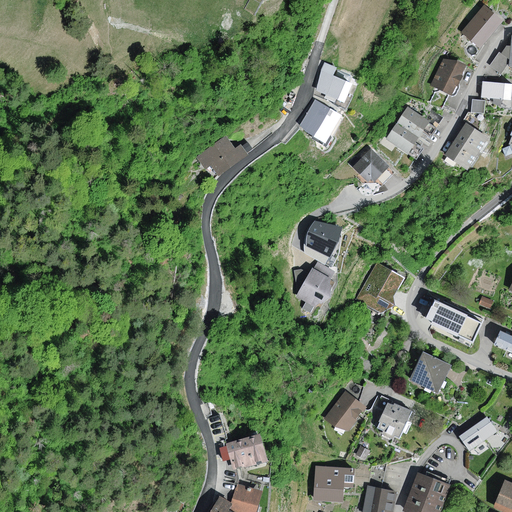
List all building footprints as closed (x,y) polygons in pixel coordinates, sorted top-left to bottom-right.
[(507,23),(485,5),(462,33),(483,50),(507,23)] [(511,46),(507,46),(502,54),(500,52),(490,67),(503,76),(511,64),(511,69),(511,68),(511,46)] [(460,62),(444,59),(431,86),(453,97),(469,66),(460,62)] [(339,69),(326,63),(322,71),(317,91),(338,100),(335,105),(350,112),(356,97),(352,95),(355,86),(336,77),(339,69)] [(511,85),(484,82),(482,99),(511,101),(511,85)] [(346,117),(316,100),(301,127),(308,133),(329,145),(346,117)] [(487,101),(473,100),(472,113),(486,114),(487,101)] [(409,107),(398,124),(422,139),(425,135),(432,140),(439,130),(431,125),(432,123),(409,107)] [(491,139),(466,123),(456,139),(480,155),(491,139)] [(422,139),(398,124),(387,139),(411,155),(422,139)] [(236,149),(226,135),(197,158),(207,171),(213,166),(222,178),(250,156),(242,145),(236,149)] [(480,155),(456,139),(445,156),(469,171),(480,155)] [(392,167),(372,149),(354,168),(370,182),(372,179),(377,184),(378,183),(383,188),(396,174),(391,169),(392,167)] [(342,227),(315,221),(307,231),(306,246),(329,258),(338,242),(342,227)] [(337,273),(318,262),(310,275),(302,270),(294,271),(298,295),(297,297),(307,303),(303,309),(311,314),(314,307),(316,308),(321,305),(324,306),(333,299),(335,287),(332,286),(333,280),(337,273)] [(407,279),(377,262),(356,300),(382,315),(399,307),(396,298),(407,279)] [(471,317),(437,301),(428,320),(435,323),(434,326),(476,345),(485,325),(470,319),(471,317)] [(511,336),(502,332),(496,346),(511,353),(511,336)] [(454,367),(425,353),(411,381),(440,395),(454,367)] [(489,419),(503,428),(511,411),(511,389),(505,386),(487,417),(488,418),(489,419)] [(346,391),(323,419),(336,428),(349,432),(369,408),(346,391)] [(395,406),(389,403),(377,428),(384,432),(383,435),(394,440),(396,437),(401,439),(414,412),(396,404),(395,406)] [(488,418),(460,437),(471,453),(499,433),(489,419),(488,418)] [(264,434),(227,444),(234,472),(247,468),(247,469),(271,463),(264,434)] [(370,452),(360,446),(355,456),(365,461),(370,452)] [(357,469),(316,467),(314,502),(345,504),(346,488),(354,489),(355,477),(357,477),(357,469)] [(442,511),(452,486),(418,473),(403,511),(442,511)] [(511,511),(511,483),(506,481),(494,508),(502,511),(511,511)] [(259,511),(265,492),(239,485),(237,488),(236,488),(232,503),(235,505),(231,511),(259,511)] [(395,511),(399,493),(369,486),(363,511),(395,511)] [(232,503),(221,497),(212,511),(231,511),(235,505),(232,503)]
